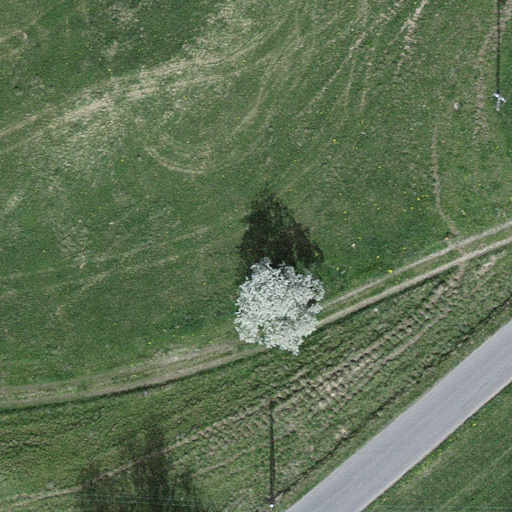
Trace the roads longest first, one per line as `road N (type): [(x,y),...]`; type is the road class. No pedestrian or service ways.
road 1 (track): [(0,399),(126,382),(239,345),(511,229)]
road 2 (tertiary): [(511,343),(308,511)]
